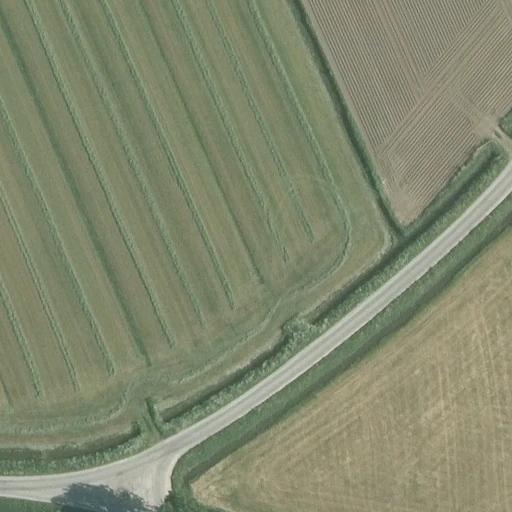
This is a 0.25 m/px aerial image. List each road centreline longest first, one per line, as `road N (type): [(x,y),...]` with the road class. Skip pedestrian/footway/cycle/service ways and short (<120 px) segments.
road 1 (unclassified): [(160,454),(298,371),(511,178)]
road 2 (unclassified): [(19,491),(101,477),(160,454)]
